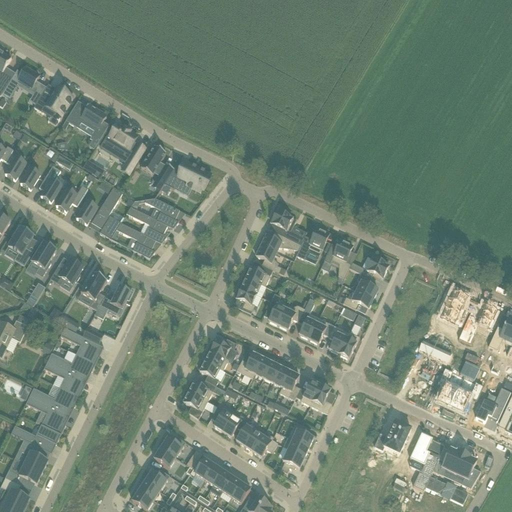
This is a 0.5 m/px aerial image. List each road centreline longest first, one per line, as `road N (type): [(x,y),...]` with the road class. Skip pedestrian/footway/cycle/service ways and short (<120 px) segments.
road 1 (unclassified): [(235,183),(229,168),(0,35)]
road 2 (residential): [(43,511),(154,286)]
road 3 (residential): [(472,511),(498,452),(354,381)]
road 4 (residential): [(0,197),(154,286)]
road 5 (residential): [(297,502),(155,411)]
road 6 (unclassified): [(407,258),(278,192),(259,198)]
road 7 (residential): [(207,311),(354,381)]
road 8 (residential): [(407,258),(354,381)]
road 9 (residential): [(354,381),(297,502)]
road 10 (residential): [(154,286),(235,183)]
road 11 (residential): [(259,198),(207,311)]
